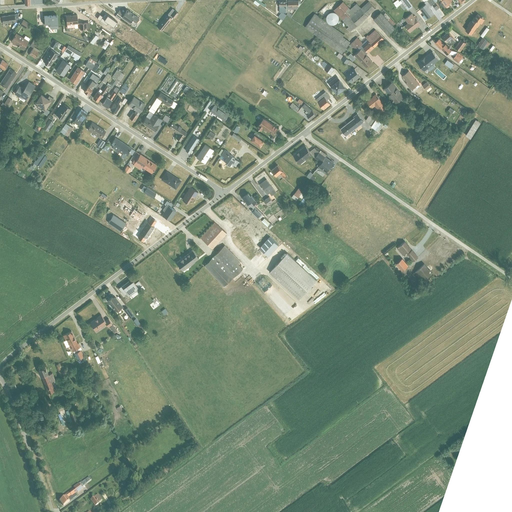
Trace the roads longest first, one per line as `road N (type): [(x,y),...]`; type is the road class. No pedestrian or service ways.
road 1 (residential): [(222,194),(0,366)]
road 2 (unclassified): [(0,44),(222,194)]
road 3 (unclassified): [(302,133),(511,278)]
road 4 (residential): [(474,0),(302,133)]
road 5 (unclassified): [(0,9),(207,0)]
road 6 (residential): [(0,376),(52,511)]
